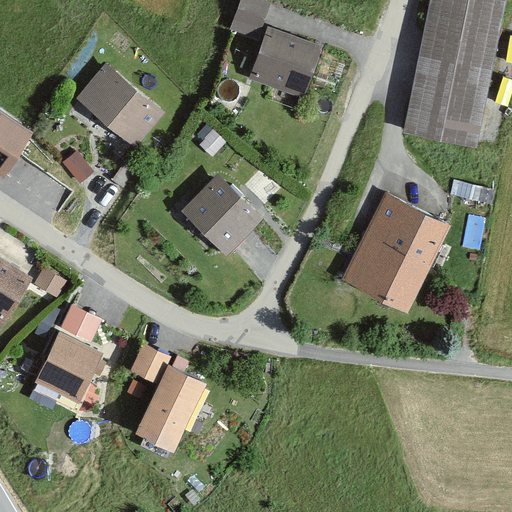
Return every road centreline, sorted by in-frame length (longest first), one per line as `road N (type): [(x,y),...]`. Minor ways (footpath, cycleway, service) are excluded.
road 1 (residential): [(252,335),(328,183),(397,0)]
road 2 (residential): [(252,335),(183,319),(0,205)]
road 3 (residential): [(511,372),(252,335)]
